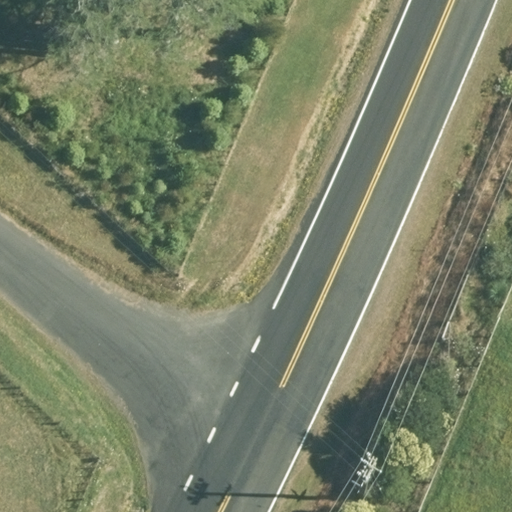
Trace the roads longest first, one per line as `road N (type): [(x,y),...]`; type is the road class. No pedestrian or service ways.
road 1 (unclassified): [(258,434),(451,0)]
road 2 (unclassified): [(0,264),(258,434)]
